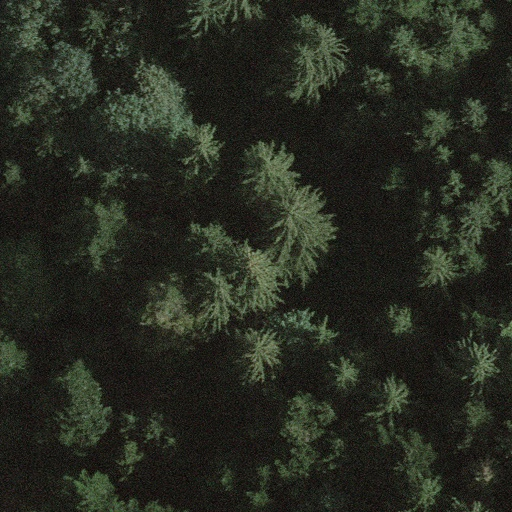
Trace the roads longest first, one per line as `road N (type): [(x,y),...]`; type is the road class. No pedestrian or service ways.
road 1 (track): [(0,425),(389,327),(192,241),(0,113)]
road 2 (track): [(389,327),(511,344)]
